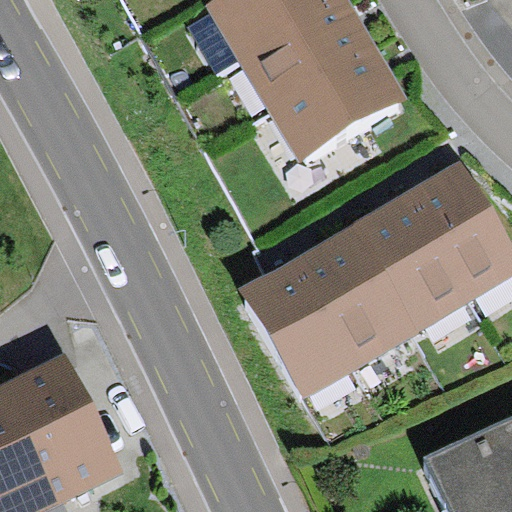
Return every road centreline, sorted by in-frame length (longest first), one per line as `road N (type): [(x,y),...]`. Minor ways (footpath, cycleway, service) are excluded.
road 1 (secondary): [(0,22),(249,511)]
road 2 (residential): [(411,0),(511,130)]
